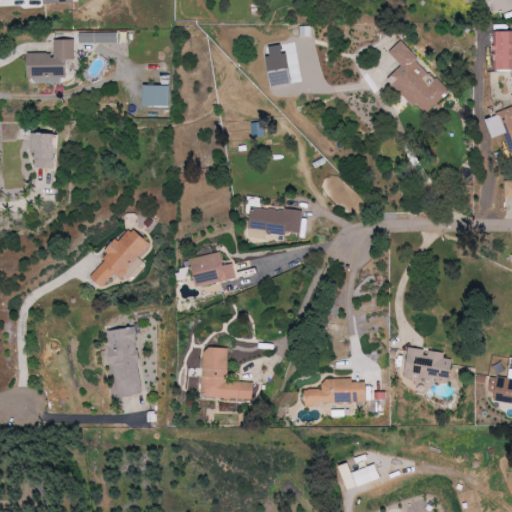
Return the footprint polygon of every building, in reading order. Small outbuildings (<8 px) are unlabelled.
[(505,13),(511,10),(511,0),(488,0),(492,13),(503,9),(505,13)] [(511,69),(511,30),(494,31),(495,70),(511,69)] [(119,43),(119,32),(80,32),(80,43),(119,43)] [(76,39),(54,39),(55,52),(29,53),(30,81),(69,81),(68,59),(76,59),(76,39)] [(389,79),(416,106),(419,104),(428,113),(450,90),(438,78),(431,86),(423,78),(430,72),(401,42),(390,52),(403,65),(389,79)] [(270,55),(273,86),(294,84),(291,53),(270,55)] [(146,106),(171,106),(172,85),(146,85),(146,106)] [(511,108),(488,117),(494,138),(508,133),(511,146),(511,108)] [(37,168),(56,168),(57,133),(32,133),(32,153),(38,153),(37,168)] [(251,238),(267,238),(267,234),(286,235),(287,232),(302,233),(303,210),(252,208),(251,238)] [(90,276),(104,287),(116,272),(123,278),(151,244),(132,227),(90,276)] [(193,258),(198,287),(238,279),(235,264),(226,265),(223,252),(193,258)] [(146,394),(136,327),(110,331),(111,342),(119,397),(146,394)] [(229,381),(231,348),(207,347),(204,397),(255,399),(255,383),(229,381)] [(406,377),(431,380),(432,377),(451,379),(454,359),(445,358),(446,353),(428,350),(428,349),(410,347),(406,377)] [(495,400),(511,403),(511,358),(509,378),(499,376),(495,400)] [(307,403),(369,403),(369,381),(355,382),(355,379),(324,379),(324,389),(307,389),(307,403)] [(383,477),(377,464),(355,472),(360,486),(383,477)]
